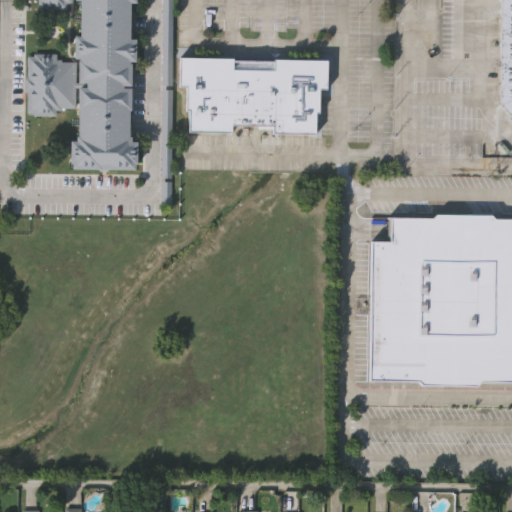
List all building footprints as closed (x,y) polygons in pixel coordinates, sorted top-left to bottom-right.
[(134,0),(134,1),(128,1),(128,39),(133,39),(133,59),(128,58),(128,63),(129,63),(129,83),(121,83),(121,87),(129,87),(129,107),(127,107),(127,136),(129,136),(129,140),(135,140),(135,160),(133,160),(133,166),(107,166),(107,164),(99,164),(99,166),(73,166),(73,160),(71,160),(71,140),(77,140),(77,135),(79,135),(79,106),(59,106),(59,108),(54,108),(54,114),(33,114),(33,111),(27,111),(27,92),(22,92),(22,76),(27,76),(27,56),(33,57),(33,54),(54,54),(54,60),(59,60),(59,62),(79,62),(79,60),(80,60),(80,56),(74,56),(75,36),(81,36),(81,0),(69,0),(69,1),(68,4),(66,4),(66,9),(36,9),(36,0),(134,0)] [(159,0),(170,0),(167,204),(157,204),(159,0)] [(511,118),(499,106),(500,0),(511,0),(511,118)] [(315,113),(315,134),(273,133),(273,126),(232,125),(231,132),(188,132),(188,110),(186,110),(186,86),(179,86),(179,57),(233,58),(233,69),(274,70),(274,59),(327,60),(327,89),(319,89),(319,113),(315,113)] [(422,385),(418,381),(369,381),(371,241),(391,242),(391,218),(432,218),(436,215),(491,216),(494,219),(511,219),(511,382),(480,382),(475,386),(422,385)]
